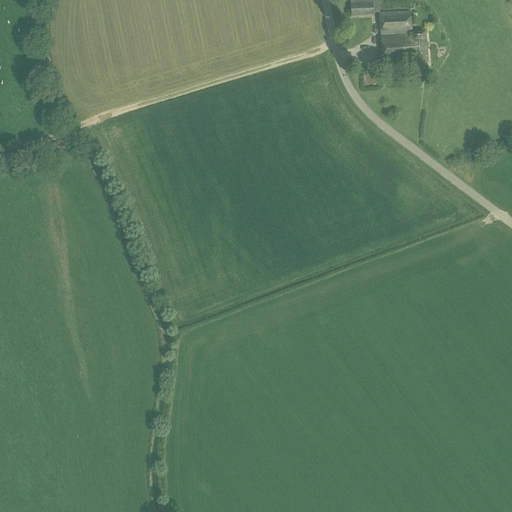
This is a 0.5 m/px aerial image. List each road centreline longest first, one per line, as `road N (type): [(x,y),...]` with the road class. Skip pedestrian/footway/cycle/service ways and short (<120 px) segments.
road 1 (unclassified): [(511,223),(367,111),(343,76),(326,0)]
road 2 (unknown): [(69,128),(335,44)]
